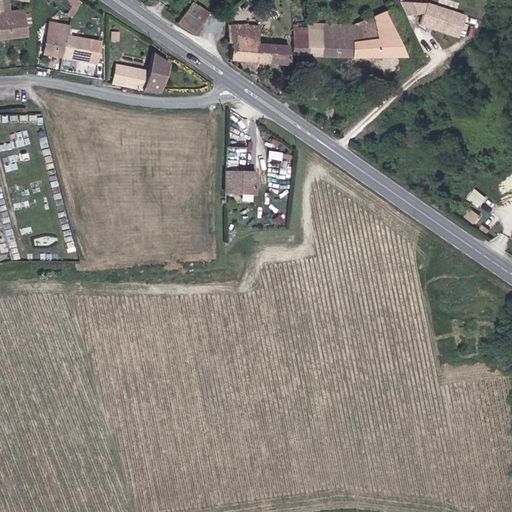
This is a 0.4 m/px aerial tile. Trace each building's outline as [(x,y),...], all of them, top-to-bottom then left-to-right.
[(27,10),(8,13),(5,0),(0,0),(0,39),(31,35),(27,10)] [(45,0),(71,15),(78,1),(77,0),(45,0)] [(467,15),(429,3),(401,2),(408,15),(425,14),(421,25),(459,38),(467,15)] [(198,38),(211,16),(196,6),(183,27),(198,38)] [(358,21),(310,24),(294,31),(293,57),(330,59),(409,57),(399,35),(386,11),(358,21)] [(53,21),(47,51),(87,61),(91,39),(70,34),(72,25),(53,21)] [(231,46),(224,56),(236,64),(290,65),(289,48),(285,48),(284,34),(276,22),(235,23),(231,46)] [(142,90),(164,92),(170,61),(155,51),(150,70),(118,65),(115,85),(142,90)] [(3,112),(2,119),(43,121),(43,114),(3,112)] [(255,170),(227,170),(228,193),(257,192),(255,170)] [(473,207),(467,216),(477,223),(483,214),(473,207)]
